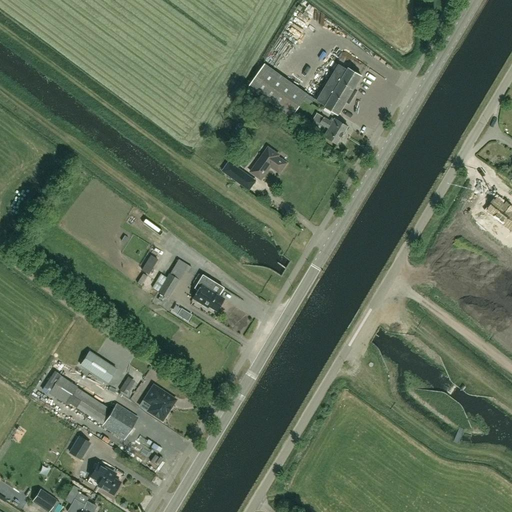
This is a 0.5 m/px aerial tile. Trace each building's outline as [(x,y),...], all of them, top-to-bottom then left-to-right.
[(308,95),(265,64),(249,87),(292,118),(308,95)] [(325,108),(338,116),(347,102),(351,102),(354,96),(353,93),(362,77),(349,69),(348,71),(339,65),(317,101),(326,107),(325,108)] [(324,118),(325,117),(317,113),(313,120),(320,124),(321,124),(329,129),(324,135),(338,144),(349,128),(332,118),(329,121),(324,118)] [(261,180),(271,167),(280,173),(287,164),(278,157),(279,155),(268,148),(251,172),(261,180)] [(246,184),(250,178),(235,167),(231,173),(246,184)] [(498,199),(489,212),(497,218),(498,217),(503,220),(502,223),(511,230),(511,207),(507,203),(505,205),(498,199)] [(195,271),(190,279),(195,282),(200,274),(195,271)] [(179,280),(169,274),(157,292),(168,299),(179,280)] [(216,283),(202,275),(194,288),(197,290),(198,290),(207,295),(209,290),(211,291),(216,283)] [(207,295),(198,290),(197,290),(192,298),(208,308),(209,306),(216,311),(223,299),(211,291),(209,290),(207,295)] [(107,383),(116,370),(89,352),(81,365),(107,383)] [(58,359),(69,365),(72,361),(60,355),(58,359)] [(101,427),(123,441),(137,418),(116,404),(112,410),(77,388),(78,387),(60,375),(48,393),(66,404),(67,402),(102,425),(101,427)] [(119,390),(126,395),(135,382),(128,377),(119,390)] [(145,397),(153,402),(147,411),(162,421),(176,400),(153,385),(145,397)] [(66,430),(60,439),(67,443),(72,434),(66,430)] [(79,459),(89,444),(78,438),(69,453),(79,459)] [(52,463),(60,447),(54,444),(46,460),(52,463)] [(117,486),(120,482),(113,478),(115,474),(98,464),(90,477),(100,482),(98,486),(100,487),(99,488),(103,491),(104,490),(113,495),(117,486)] [(92,511),(96,506),(86,501),(87,498),(79,493),(80,493),(78,492),(79,490),(73,486),(65,500),(71,504),(67,511),(92,511)] [(34,501),(51,511),(52,511),(59,503),(41,491),(34,501)]
